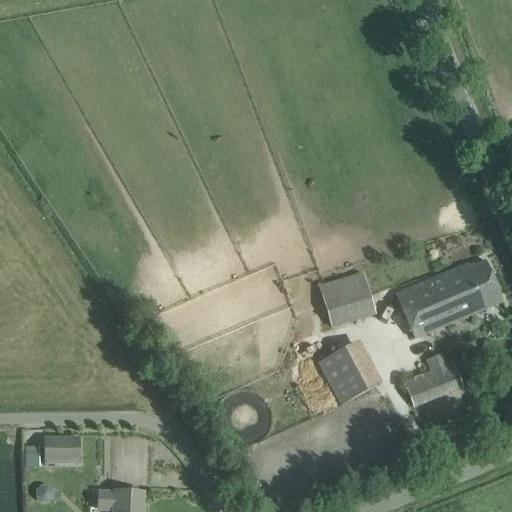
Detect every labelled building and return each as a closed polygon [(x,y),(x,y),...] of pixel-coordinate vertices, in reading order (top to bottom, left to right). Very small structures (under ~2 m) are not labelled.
[(467,265),(449,273),(395,295),(414,340),(502,303),(485,262),(469,269),(467,265)] [(362,275),(319,288),(331,328),(374,315),(362,275)] [(356,341),(316,360),(338,405),(378,385),(356,341)] [(452,364),(404,383),(413,407),(462,388),(452,364)] [(82,464),(83,440),(46,439),(46,463),(82,464)] [(53,492),(48,487),(41,487),(36,492),(36,500),(42,505),(49,504),(54,499),(53,492)] [(113,511),(141,511),(143,495),(115,493),(115,495),(99,494),(98,510),(114,511),(113,511)]
